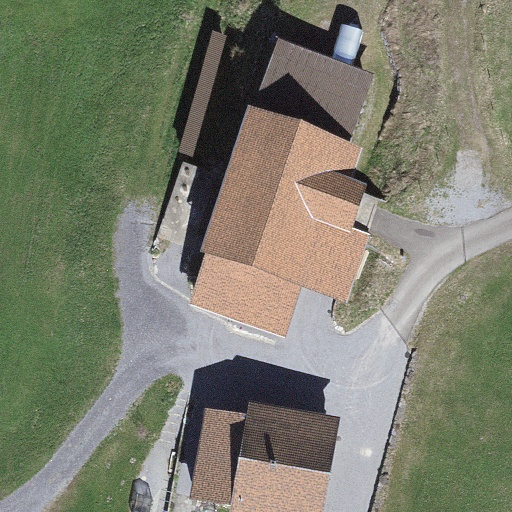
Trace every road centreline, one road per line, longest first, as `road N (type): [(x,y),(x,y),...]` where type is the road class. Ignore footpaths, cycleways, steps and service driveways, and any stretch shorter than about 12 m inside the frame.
road 1 (track): [(27,511),(56,504),(250,360)]
road 2 (track): [(370,359),(352,511)]
